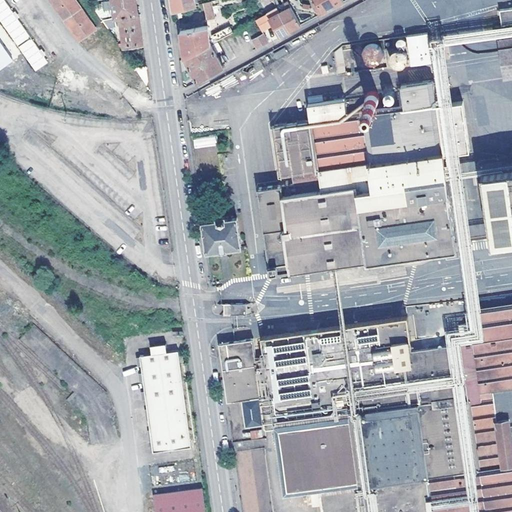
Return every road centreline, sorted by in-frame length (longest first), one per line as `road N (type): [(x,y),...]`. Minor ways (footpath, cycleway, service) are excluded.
road 1 (secondary): [(222,511),(164,95)]
road 2 (residential): [(164,95),(354,0)]
road 3 (unknown): [(511,45),(461,53),(480,115),(511,135)]
